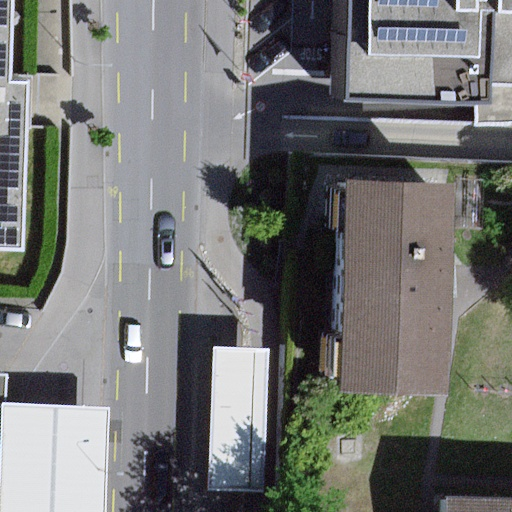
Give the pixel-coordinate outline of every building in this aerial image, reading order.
[(511,0),(307,0),(305,81),(462,90),(460,77),(511,78),(511,0)] [(0,244),(9,245),(13,85),(0,84),(0,244)] [(424,278),(428,186),(318,182),(310,378),(419,383),(424,278)] [(220,339),(191,339),(187,483),(215,483),(248,484),(252,340),(220,339)] [(0,511),(1,511),(7,406),(8,377),(0,376),(0,511)] [(105,511),(110,412),(76,410),(44,408),(7,406),(1,511),(105,511)] [(511,511),(511,498),(428,494),(427,511),(511,511)]
